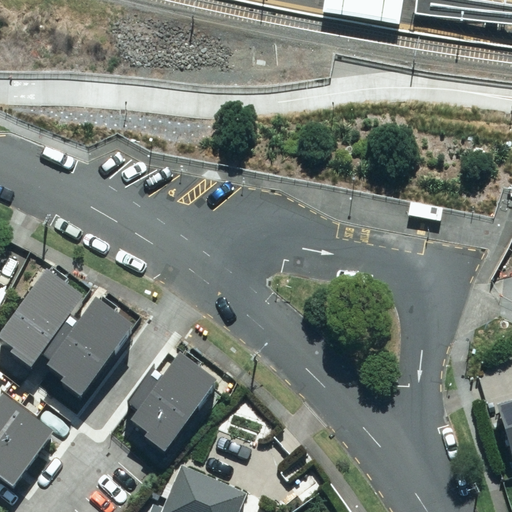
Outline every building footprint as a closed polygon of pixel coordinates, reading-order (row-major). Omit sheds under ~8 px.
[(406,0),(328,0),(327,12),(403,24),(406,0)] [(413,199),(410,212),(442,219),(445,205),(413,199)] [(54,275),(2,340),(34,365),(86,300),(54,275)] [(137,330),(100,301),(51,363),(88,392),(137,330)] [(130,424),(164,451),(214,387),(179,360),(130,424)] [(0,402),(0,473),(14,484),(52,436),(3,398),(0,402)] [(245,511),(253,496),(185,465),(167,505),(158,501),(153,511),(245,511)]
